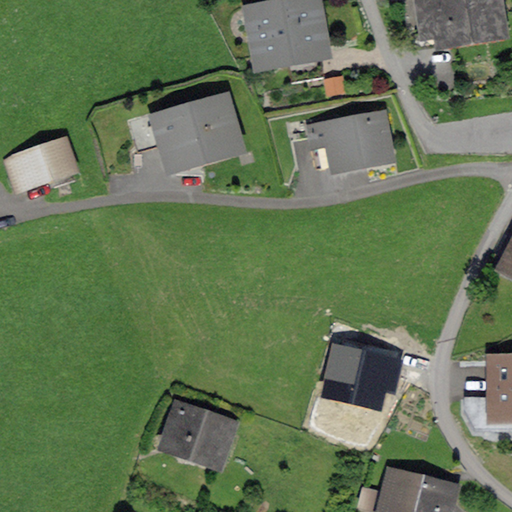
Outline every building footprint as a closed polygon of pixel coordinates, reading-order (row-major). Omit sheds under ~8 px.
[(403,0),(410,43),(496,29),(491,0),(403,0)] [(291,82),(323,76),(310,5),(255,15),(263,59),(286,55),(291,82)] [(129,120),(137,148),(166,140),(173,163),(233,146),(221,105),(162,121),(159,111),(129,120)] [(336,160),(336,164),(386,155),(379,118),(340,126),(337,111),(307,117),(316,164),(336,160)] [(7,160),(16,187),(72,169),(63,141),(7,160)] [(511,246),(503,265),(511,269),(511,246)] [(339,353),(331,389),(375,399),(383,363),(339,353)] [(511,364),(496,364),(496,401),(481,401),(481,430),(511,429),(511,364)] [(168,444),(216,461),(228,425),(219,422),(222,414),(194,404),(191,412),(180,409),(168,444)] [(392,475),(383,511),(445,511),(451,490),(392,475)]
